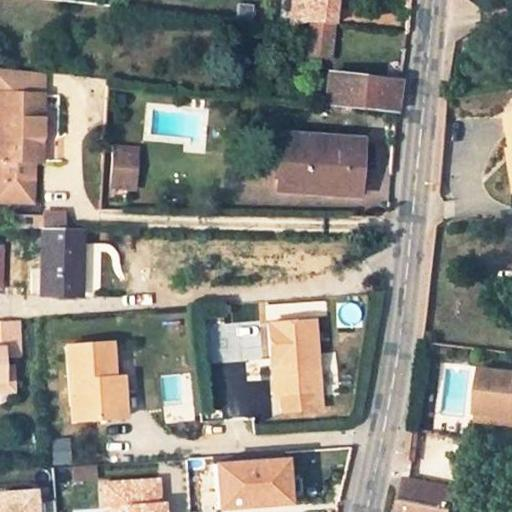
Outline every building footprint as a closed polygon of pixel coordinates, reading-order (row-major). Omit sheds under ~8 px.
[(294,0),(292,26),(310,22),(333,24),(335,0),(294,0)] [(329,59),(333,24),(310,22),(306,56),(329,59)] [(43,73),(0,68),(0,95),(42,96),(43,73)] [(325,105),(396,114),(399,82),(328,74),(325,105)] [(33,137),(42,137),(42,96),(0,95),(0,178),(33,180),(33,160),(33,137)] [(357,191),(359,167),(353,167),(353,160),(354,157),(354,153),(354,150),(354,147),(355,139),(282,134),(278,186),(357,191)] [(33,137),(33,160),(41,160),(42,137),(33,137)] [(122,148),(118,189),(138,191),(142,150),(122,148)] [(33,180),(0,178),(0,198),(33,199),(33,180)] [(357,191),(278,186),(278,194),(357,200),(357,191)] [(64,214),(45,214),(44,226),(64,226),(64,214)] [(33,216),(7,215),(7,229),(33,230),(33,216)] [(80,295),(81,231),(42,230),(41,294),(80,295)] [(20,355),(19,321),(0,322),(0,382),(2,382),(3,369),(3,355),(20,355)] [(275,361),(277,396),(316,393),(310,324),(265,327),(268,362),(275,361)] [(104,380),(111,379),(107,345),(63,348),(69,423),(108,420),(104,380)] [(268,362),(270,396),(277,396),(275,361),(268,362)] [(2,382),(0,382),(0,393),(13,393),(14,369),(3,369),(2,382)] [(511,375),(482,371),(476,415),(511,418),(511,375)] [(104,380),(108,420),(124,419),(119,379),(111,379),(104,380)] [(511,418),(476,415),(476,422),(511,426),(511,418)] [(284,461),(283,453),(213,458),(213,465),(284,461)] [(216,508),(287,504),(284,461),(213,465),(216,508)] [(107,510),(131,508),(131,511),(165,511),(165,505),(161,505),(159,479),(105,483),(107,510)] [(453,488),(407,479),(404,497),(400,511),(450,511),(451,511),(449,510),(453,488)] [(0,492),(0,511),(53,511),(53,498),(39,499),(38,490),(0,492)]
